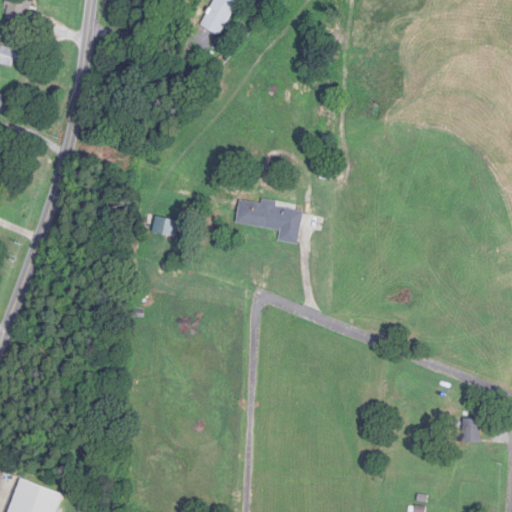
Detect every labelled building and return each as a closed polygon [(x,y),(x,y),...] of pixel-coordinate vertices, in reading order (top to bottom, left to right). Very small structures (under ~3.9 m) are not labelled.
[(9,0),(7,17),(28,20),(30,0),(9,0)] [(241,0),(215,0),(201,26),(221,37),(241,0)] [(0,64),(19,65),(19,48),(0,47),(0,64)] [(321,88),(321,115),(339,115),(339,88),(321,88)] [(0,114),(3,115),(8,97),(0,94),(0,114)] [(282,231),(281,242),(300,244),(304,208),(264,203),(263,204),(242,201),(239,225),(282,231)] [(178,237),(180,222),(157,218),(155,233),(178,237)] [(482,443),(482,419),(463,419),(463,443),(482,443)] [(9,511),(58,511),(64,494),(20,480),(9,511)]
